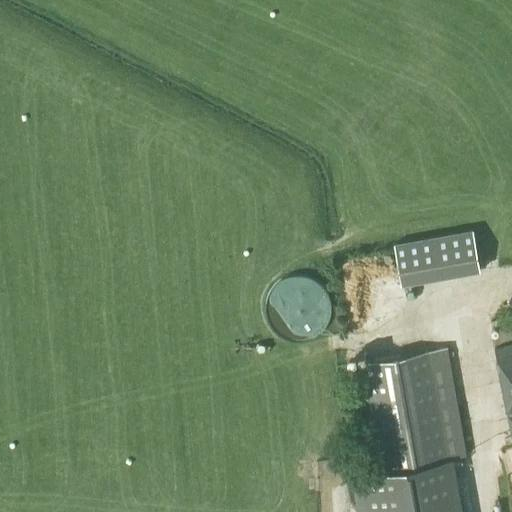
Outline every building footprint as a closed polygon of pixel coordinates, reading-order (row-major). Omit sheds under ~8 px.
[(395,239),(403,281),(483,266),(475,224),(395,239)] [(300,320),(325,320),(326,289),(300,289),(300,320)] [(511,343),(494,349),(511,434),(511,343)] [(466,454),(447,346),(360,361),(379,469),(454,456),(466,454)] [(463,511),(454,456),(379,469),(351,474),(357,511),(463,511)]
